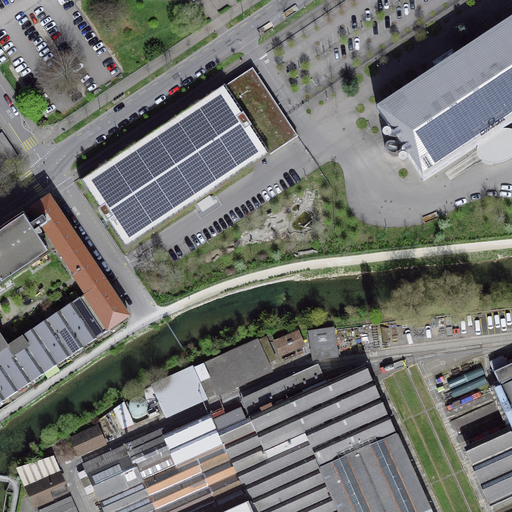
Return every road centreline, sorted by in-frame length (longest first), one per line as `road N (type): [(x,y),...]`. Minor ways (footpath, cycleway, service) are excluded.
road 1 (tertiary): [(292,0),(48,170)]
road 2 (residential): [(48,170),(149,317)]
road 3 (unknown): [(128,210),(231,151),(229,133),(214,121)]
road 4 (unknown): [(214,121),(133,168),(118,189)]
